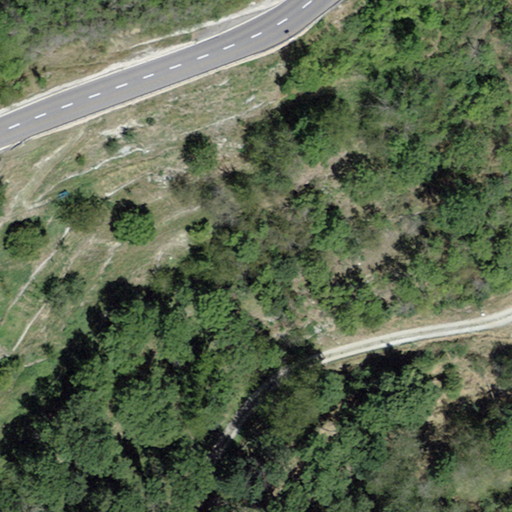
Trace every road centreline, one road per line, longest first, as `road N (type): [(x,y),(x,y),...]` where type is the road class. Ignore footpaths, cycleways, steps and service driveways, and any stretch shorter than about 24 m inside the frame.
road 1 (track): [(511,319),(334,356),(277,387),(239,422),(181,511)]
road 2 (tertiary): [(0,132),(245,39),(310,0)]
